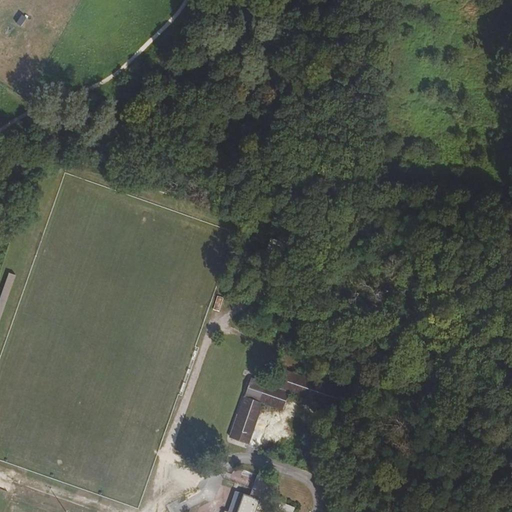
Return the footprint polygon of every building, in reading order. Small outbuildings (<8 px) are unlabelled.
[(274,280),(286,243),(271,238),(258,275),(274,280)] [(0,317),(15,276),(8,274),(0,297),(0,317)] [(251,378),(236,419),(253,427),(262,402),(283,410),(289,392),(336,407),(342,390),(286,370),(279,388),(251,378)] [(253,427),(236,419),(230,437),(247,444),(253,427)] [(229,506),(229,507),(238,511),(255,511),(260,499),(271,503),(279,481),(257,474),(254,482),(259,483),(257,490),(252,488),(250,495),(244,493),(238,509),(229,506)] [(238,509),(244,493),(235,490),(229,506),(238,509)]
